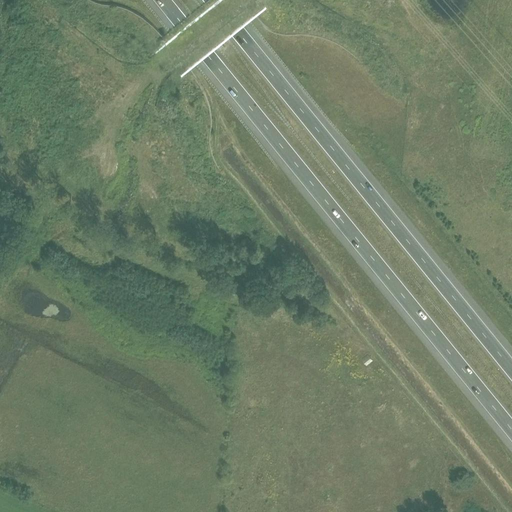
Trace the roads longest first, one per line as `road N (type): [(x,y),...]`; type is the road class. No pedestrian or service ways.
road 1 (motorway): [(161,0),(511,431)]
road 2 (motorway): [(511,369),(212,0)]
